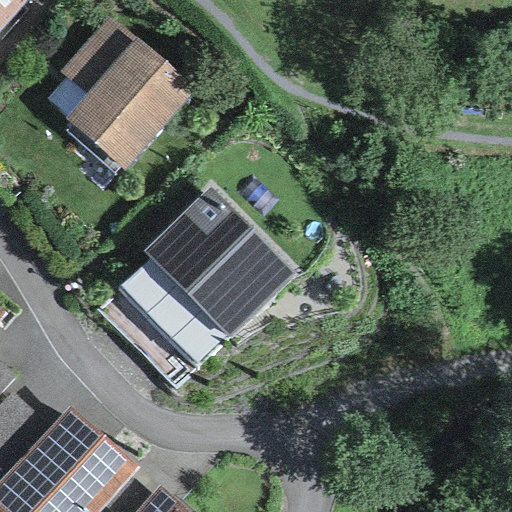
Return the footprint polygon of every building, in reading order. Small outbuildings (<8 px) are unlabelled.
[(0,0),(0,42),(36,0),(0,0)] [(206,103),(116,29),(76,77),(102,98),(67,141),(131,193),(206,103)] [(296,281),(210,196),(96,311),(176,391),(224,343),(230,348),(296,281)] [(0,341),(17,322),(0,308),(0,341)] [(109,511),(141,476),(70,414),(0,493),(0,511),(109,511)] [(180,511),(160,494),(144,511),(180,511)]
